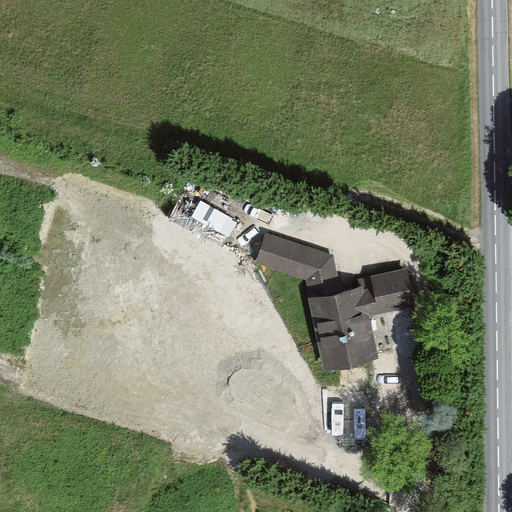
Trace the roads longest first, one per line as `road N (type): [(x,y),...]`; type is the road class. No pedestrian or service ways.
road 1 (secondary): [(499,511),(494,0)]
road 2 (unknown): [(435,511),(435,462),(398,313)]
